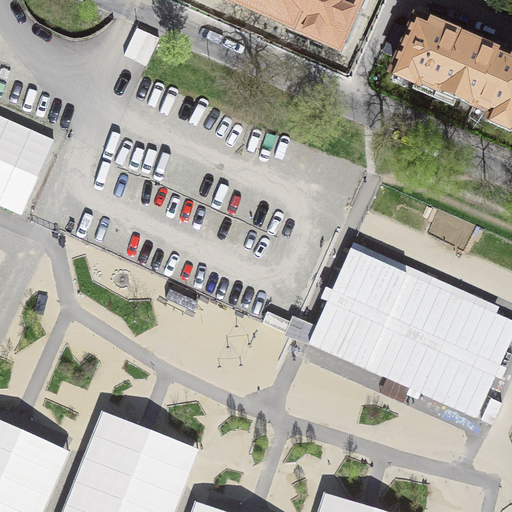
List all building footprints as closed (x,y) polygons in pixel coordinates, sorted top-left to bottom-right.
[(230,0),(255,11),(340,47),(359,0),(230,0)] [(417,17),(390,80),(456,108),(489,121),(487,127),(511,137),(511,56),(450,31),(417,17)] [(0,202),(25,213),(57,135),(0,111),(0,202)] [(350,241),(308,348),(483,415),(511,340),(511,315),(499,311),(503,301),(350,241)] [(59,511),(174,511),(198,442),(94,408),(59,511)] [(0,511),(39,511),(66,442),(0,417),(0,511)] [(377,503),(320,487),(313,511),(408,511),(420,470),(388,462),(377,503)] [(185,511),(239,511),(190,497),(185,511)]
